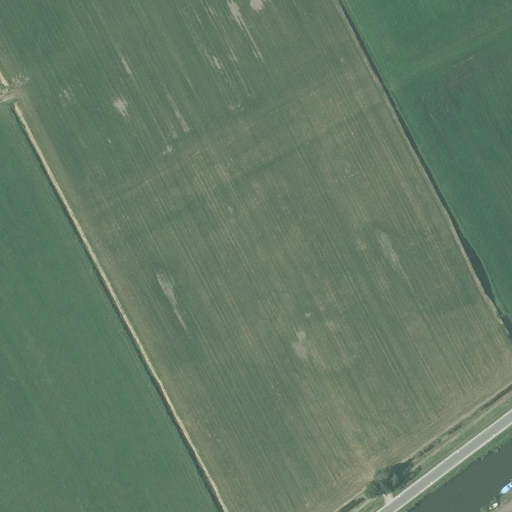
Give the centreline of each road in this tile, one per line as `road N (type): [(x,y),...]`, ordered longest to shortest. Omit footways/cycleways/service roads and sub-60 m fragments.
road 1 (track): [(370,473),(117,177),(17,95),(0,101)]
road 2 (unclassified): [(385,511),(511,416)]
